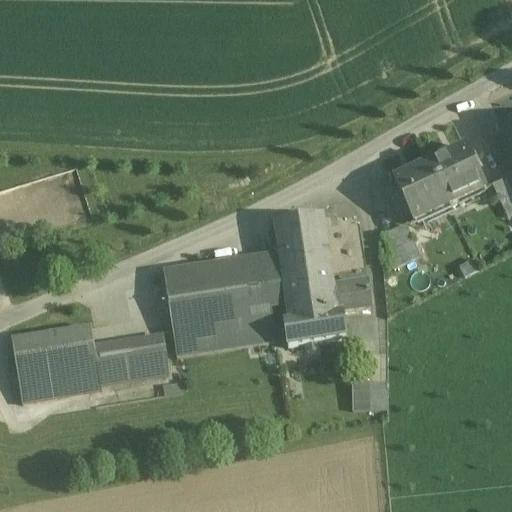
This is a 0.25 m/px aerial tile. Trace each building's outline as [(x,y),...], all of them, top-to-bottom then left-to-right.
[(511,127),(503,132),(507,141),(500,145),(511,170),(511,127)] [(465,150),(429,167),(449,209),(485,193),(465,150)] [(449,209),(429,167),(394,183),(413,226),(449,209)] [(511,218),(511,198),(504,183),(492,189),(507,221),(511,218)] [(323,220),(273,228),(278,257),(287,311),(289,325),(338,317),(334,292),(323,220)] [(423,262),(408,228),(385,239),(401,272),(423,262)] [(278,257),(162,275),(176,362),(276,347),(270,313),(281,312),(287,311),(278,257)] [(368,287),(334,292),(338,317),(342,316),(342,318),(372,314),(368,287)] [(338,317),(289,325),(287,311),(281,312),(288,352),(346,342),(342,318),(342,316),(338,317)] [(91,331),(11,344),(21,403),(101,390),(94,353),(91,331)] [(162,342),(94,353),(101,390),(168,379),(162,342)] [(386,386),(369,387),(370,414),(387,414),(386,386)] [(370,414),(369,387),(352,387),(352,415),(370,414)]
